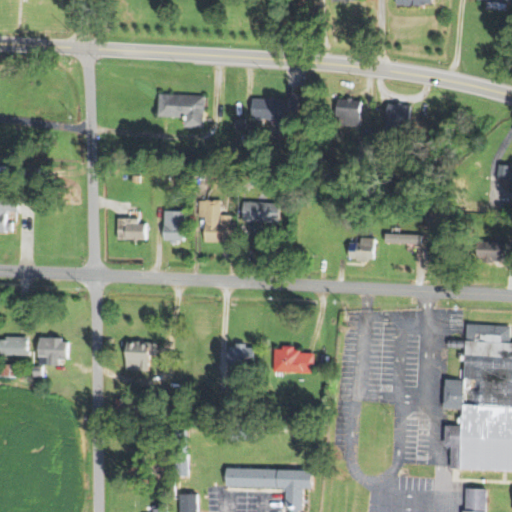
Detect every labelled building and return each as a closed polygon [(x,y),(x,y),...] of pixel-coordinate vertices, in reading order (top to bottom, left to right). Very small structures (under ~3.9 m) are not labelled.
[(160,91),(160,115),(185,115),(185,130),(206,130),(207,92),(160,91)] [(252,97),(252,126),(299,127),(300,98),(252,97)] [(363,100),(330,98),(329,124),(361,126),(363,100)] [(388,103),(388,134),(415,134),(415,103),(388,103)] [(413,150),(413,160),(423,160),(422,150),(413,150)] [(0,164),(0,181),(15,183),(16,166),(0,164)] [(511,164),(504,164),(503,178),(511,178),(511,164)] [(31,166),(31,175),(40,176),(41,166),(31,166)] [(132,174),(132,183),(142,182),(141,173),(132,174)] [(248,174),(248,186),(266,186),(266,173),(248,174)] [(0,197),(19,198),(19,210),(7,210),(6,221),(14,221),(14,231),(0,230),(0,197)] [(222,200),(200,200),(199,221),(206,221),(206,241),(234,242),(234,234),(238,234),(238,221),(232,221),(232,214),(221,214),(222,200)] [(247,200),(246,220),(280,222),(281,201),(247,200)] [(414,206),(414,215),(422,215),(422,206),(414,206)] [(427,209),(427,222),(452,221),(451,208),(427,209)] [(186,209),(186,239),(178,239),(178,244),(172,244),(172,238),(165,238),(166,209),(186,209)] [(118,217),(118,240),(148,241),(148,222),(139,222),(139,217),(118,217)] [(386,232),(385,243),(423,245),(423,234),(386,232)] [(349,243),(349,257),(356,257),(356,262),(369,262),(369,258),(374,258),(375,238),(362,238),(362,243),(349,243)] [(479,241),(479,256),(486,256),(486,262),(491,262),(492,259),(506,260),(507,242),(479,241)] [(450,469),(451,447),(445,446),(446,424),(464,425),(465,409),(447,408),(448,380),(466,380),(468,348),(449,347),(450,339),(463,339),(469,340),(469,324),(511,326),(510,343),(511,343),(511,472),(455,469),(450,469)] [(28,336),(28,355),(0,355),(0,338),(6,338),(6,336),(28,336)] [(63,336),(38,336),(38,364),(60,365),(61,357),(68,357),(69,341),(63,341),(63,336)] [(128,340),(157,342),(157,357),(151,356),(151,373),(126,372),(128,340)] [(237,342),(248,343),(248,347),(256,347),(255,365),(229,364),(231,346),(236,347),(237,342)] [(274,350),(274,371),(314,372),(314,352),(301,352),(301,346),(283,346),(283,350),(274,350)] [(33,365),(33,377),(44,377),(44,365),(33,365)] [(116,397),(115,411),(134,412),(135,398),(116,397)] [(186,467),(165,468),(165,420),(186,420),(186,467)] [(230,428),(231,441),(255,440),(255,427),(230,428)] [(120,458),(121,474),(136,474),(136,457),(120,458)] [(228,468),(228,486),(228,491),(287,491),(286,510),(291,510),(291,511),(301,511),(305,511),(306,489),(313,489),(313,470),(292,469),(293,461),(282,461),(282,469),(228,468)] [(468,488),(467,508),(488,509),(488,489),(468,488)] [(182,511),(182,494),(198,494),(198,511),(182,511)]
